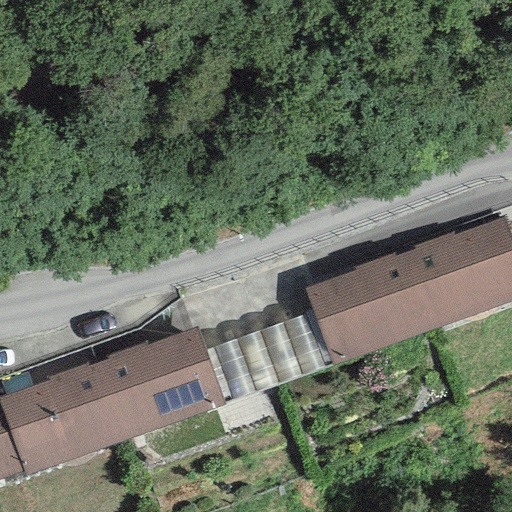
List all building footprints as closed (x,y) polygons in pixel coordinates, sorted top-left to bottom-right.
[(511,235),(504,213),(401,250),(427,325),(511,294),(511,235)] [(331,359),(427,325),(401,250),(303,284),(313,309),(331,359)] [(227,398),(331,359),(313,309),(209,346),(227,398)] [(199,320),(94,360),(120,435),(227,398),(209,346),(199,320)] [(24,469),(120,435),(94,360),(0,392),(0,405),(23,465),(24,469)] [(0,473),(23,465),(0,406),(0,473)]
